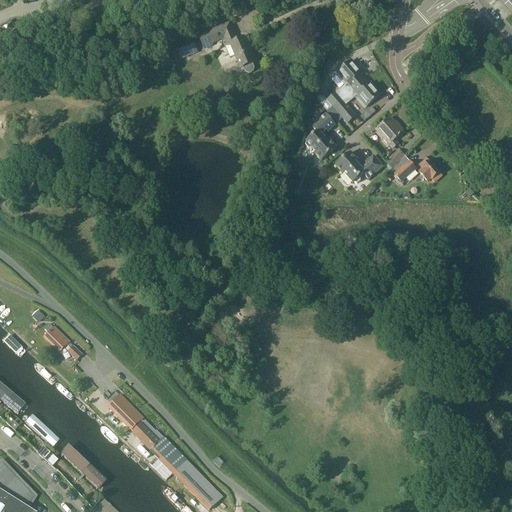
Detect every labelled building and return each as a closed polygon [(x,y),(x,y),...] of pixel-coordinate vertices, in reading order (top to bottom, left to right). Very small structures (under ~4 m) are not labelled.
[(230,24),(200,37),(205,49),(214,45),(212,41),(221,37),(226,47),(232,45),(241,68),(243,67),(245,72),(247,73),(249,74),(253,72),(254,70),(254,68),(252,63),(254,62),(244,39),(238,42),(230,24)] [(197,52),(192,40),(178,46),(183,58),(197,52)] [(125,51),(127,57),(140,50),(138,45),(125,51)] [(336,93),(327,102),(332,107),(333,106),(334,107),(364,80),(360,75),(362,73),(352,62),(345,67),(345,66),(343,68),(344,68),(338,74),(347,85),(337,94),(336,93)] [(135,75),(127,71),(122,84),(130,88),(135,75)] [(364,80),(334,107),(348,124),(356,117),(346,106),(357,97),(367,108),(373,102),(374,103),(375,102),(375,101),(381,96),(371,84),(369,86),(364,80)] [(314,110),(319,116),(326,111),(320,105),(314,110)] [(375,113),(371,108),(366,113),(371,118),(375,113)] [(307,143),(306,146),(309,150),(312,149),(316,153),(315,154),(322,162),(337,149),(330,141),(328,143),(326,141),(321,136),(327,131),(328,133),(336,126),(327,115),(312,128),(317,133),(306,142),(307,143)] [(374,126),(363,136),(368,141),(378,133),(392,150),(397,145),(394,142),(404,133),(403,131),(404,130),(400,127),(399,128),(391,118),(377,130),(374,126)] [(511,147),(511,145),(508,141),(502,146),(507,152),(511,147)] [(387,163),(393,171),(406,158),(405,157),(405,156),(398,150),(390,160),(387,163)] [(351,153),(336,167),(343,175),(344,174),(354,184),(355,184),(358,185),(361,182),(361,179),(365,175),(369,180),(384,167),(374,157),(366,164),(368,166),(362,171),(356,163),(358,161),(351,153)] [(416,170),(409,162),(409,161),(406,158),(393,171),(396,173),(394,175),(401,183),(416,170)] [(427,160),(419,166),(423,170),(420,173),(428,183),(431,180),(435,184),(442,177),(427,160)] [(75,163),(74,170),(84,171),(85,164),(75,163)] [(104,170),(102,173),(112,180),(114,178),(114,171),(109,167),(104,170)] [(44,318),(38,312),(34,316),(40,322),(44,318)] [(50,324),(44,330),(48,334),(49,334),(45,338),(60,352),(64,348),(65,349),(68,352),(77,361),(83,356),(73,346),(73,347),(70,344),(69,343),(54,328),(50,324)] [(466,334),(470,342),(472,341),(474,338),(473,334),(469,333),(466,334)] [(7,395),(0,390),(0,405),(6,410),(8,412),(15,419),(22,409),(16,403),(11,399),(7,395)] [(120,396),(108,408),(123,423),(126,420),(134,427),(131,430),(133,433),(142,424),(145,428),(149,425),(145,421),(144,422),(142,420),(143,419),(120,396)] [(30,416),(22,425),(48,449),(51,452),(60,444),(30,416)] [(15,423),(11,428),(14,431),(19,426),(15,423)] [(133,433),(132,434),(173,475),(209,511),(223,498),(186,461),(156,431),(152,435),(145,428),(142,424),(133,433)] [(59,460),(61,462),(88,486),(90,488),(96,494),(104,485),(99,480),(67,451),(59,460)] [(42,458),(46,462),(52,456),(48,452),(42,458)] [(56,461),(52,456),(46,462),(51,466),(56,461)] [(223,467),(225,463),(225,462),(220,457),(215,459),(213,461),(221,469),(223,467)] [(0,511),(30,511),(26,509),(33,497),(2,464),(0,466),(0,479),(4,483),(0,486),(0,511)]
